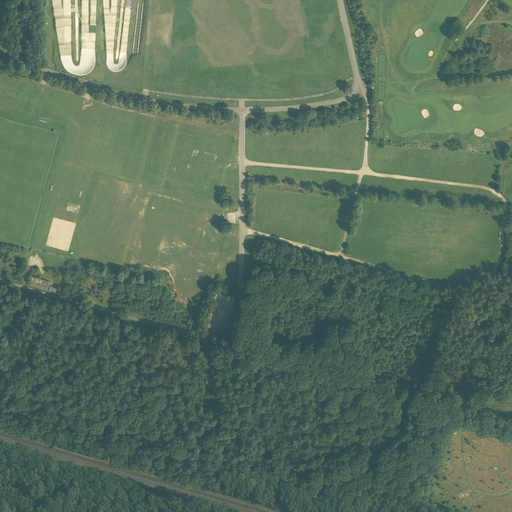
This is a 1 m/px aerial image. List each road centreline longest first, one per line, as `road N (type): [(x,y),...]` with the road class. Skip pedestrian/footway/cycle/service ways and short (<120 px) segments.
road 1 (track): [(241,230),(444,285),(494,269),(506,210),(496,191),(481,187),(241,162)]
road 2 (track): [(0,380),(413,511)]
road 3 (unclassified): [(235,347),(389,391),(455,352),(511,293)]
road 4 (unclassified): [(0,36),(24,63),(109,91),(241,109)]
road 5 (unclassified): [(235,347),(0,280)]
road 6 (unclassified): [(235,347),(245,294),(241,109)]
road 7 (unclassified): [(241,109),(291,108),(354,93),(339,0)]
road 8 (track): [(356,90),(367,101),(365,164),(340,256)]
road 9 (track): [(511,24),(470,25),(436,72),(394,87)]
